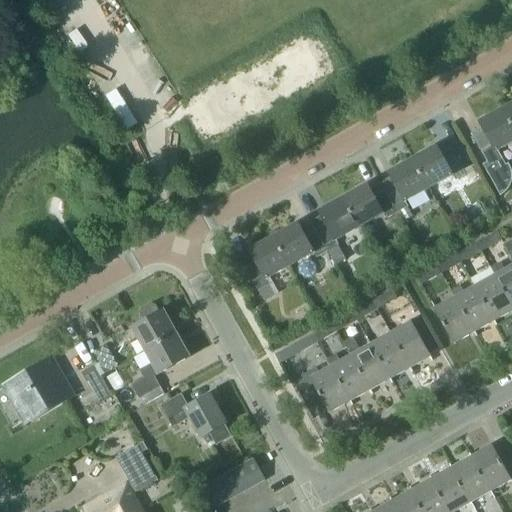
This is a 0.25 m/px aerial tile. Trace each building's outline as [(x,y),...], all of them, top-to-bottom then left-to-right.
[(506,167),(497,151),(511,142),(511,123),(504,109),(480,122),(482,126),(471,132),(488,162),(484,164),(500,193),(504,191),(508,187),(511,181),(511,175),(510,170),(508,166),(506,167)] [(437,145),(413,159),(429,189),(453,175),(456,180),(467,174),(450,144),(440,150),(437,145)] [(413,159),(389,172),(391,177),(381,183),(398,213),(409,207),(406,202),(429,189),(413,159)] [(387,219),(398,213),(381,183),(370,189),(368,184),(344,198),(360,227),(384,214),(387,219)] [(322,216),(310,222),(327,252),(339,245),(336,241),(360,227),(344,198),(319,211),(322,216)] [(409,207),(398,213),(403,222),(414,216),(409,207)] [(298,223),(274,236),(291,266),(314,253),(317,258),(327,252),(310,222),(301,227),(298,223)] [(502,241),(497,232),(477,243),(482,252),(502,241)] [(267,279),(291,266),(274,236),(250,250),(253,254),(242,260),(258,290),(270,284),(267,279)] [(468,260),(482,252),(477,243),(463,251),(468,260)] [(443,262),(449,271),(462,263),(457,254),(443,262)] [(429,282),(443,274),(437,265),(424,273),(429,282)] [(511,266),(496,275),(511,304),(511,266)] [(471,279),(475,286),(495,321),(511,311),(511,304),(496,275),(492,268),(471,279)] [(475,333),(495,321),(475,286),(464,293),(460,286),(452,291),(455,298),(475,333)] [(455,344),(475,333),(455,298),(435,309),(455,344)] [(378,310),(373,300),(359,308),(364,317),(378,310)] [(138,335),(147,351),(177,334),(164,311),(161,313),(157,305),(152,304),(142,309),(141,314),(146,321),(127,332),(128,335),(125,336),(127,340),(130,338),(131,341),(137,338),(136,336),(138,335)] [(339,319),(344,328),(358,321),(353,311),(339,319)] [(437,344),(422,316),(392,333),(411,368),(431,357),(427,349),(437,344)] [(333,323),(319,330),(324,339),(338,332),(333,323)] [(391,379),(411,368),(392,333),(372,344),(391,379)] [(141,398),(162,387),(156,375),(159,373),(160,374),(190,357),(177,334),(147,351),(153,363),(141,369),(145,378),(134,384),(141,398)] [(299,354),(319,343),(314,334),(294,345),(299,354)] [(371,390),(391,379),(372,344),(360,351),(353,337),(344,342),(352,355),(371,390)] [(119,366),(107,346),(94,353),(106,374),(119,366)] [(371,390),(352,355),(340,362),(336,354),(328,359),(332,366),(352,401),(371,390)] [(78,396),(55,355),(2,385),(26,425),(78,396)] [(83,372),(101,404),(114,396),(96,365),(83,372)] [(331,413),(352,401),(332,366),(320,373),(317,368),(302,376),(305,381),(297,386),(315,418),(329,410),(331,413)] [(228,433),(224,425),(227,423),(211,395),(189,407),(182,394),(161,406),(173,428),(191,418),(202,438),(210,433),(216,444),(227,438),(228,433)] [(142,511),(132,495),(158,480),(143,452),(148,449),(144,442),(116,458),(131,483),(127,485),(86,508),(88,511),(142,511)] [(511,480),(492,445),(472,457),(492,492),(511,480)] [(472,503),(492,492),(472,457),(452,468),(472,503)] [(256,485),(267,480),(265,475),(263,473),(260,467),(256,459),(245,464),(256,485)] [(256,485),(245,464),(235,470),(246,491),(256,485)] [(451,511),(455,511),(472,503),(452,468),(432,479),(451,511)] [(235,470),(224,476),(235,497),(246,491),(235,470)] [(225,503),(235,497),(224,476),(213,482),(225,503)] [(424,511),(451,511),(432,479),(412,490),(424,511)] [(213,482),(203,487),(214,508),(225,503),(213,482)] [(424,511),(412,490),(393,501),(398,511),(424,511)] [(398,511),(393,501),(373,511),(398,511)]
